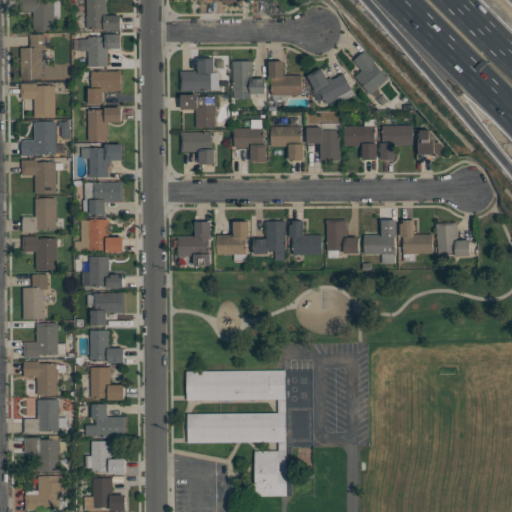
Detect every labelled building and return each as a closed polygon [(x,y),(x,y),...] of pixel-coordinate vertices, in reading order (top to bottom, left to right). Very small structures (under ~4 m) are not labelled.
[(20,0),(54,0),(54,29),(33,29),(33,11),(20,11),(20,0)] [(86,0),(106,0),(106,14),(121,14),(121,30),(104,30),(104,28),(87,28),(86,0)] [(30,34),(45,34),(46,49),(42,49),(42,78),(22,78),(21,48),(31,48),(30,34)] [(88,37),(105,36),(105,34),(121,34),(121,48),(108,49),(108,66),(88,66),(88,51),(80,51),(80,39),(88,39),(88,37)] [(353,61),(365,50),(389,78),(371,94),(356,76),(362,71),(353,61)] [(180,71),(198,71),(198,58),(214,58),(214,73),(211,73),(211,90),(181,91),(180,71)] [(233,60),(253,60),(253,77),(266,77),(266,93),(250,93),(250,98),(233,98),(233,60)] [(270,61),(283,61),(284,75),(302,75),(302,95),(272,95),(272,77),(270,77),(270,61)] [(321,68),(327,79),(331,77),(333,79),(343,74),(352,89),(327,103),(324,98),(319,101),(313,90),(316,88),(308,75),(321,68)] [(91,70),(121,70),(122,90),(104,91),(104,103),(89,103),(88,88),(91,88),(91,70)] [(21,83),(37,83),(37,85),(55,85),(56,117),(34,117),(34,98),(21,98),(21,83)] [(181,94),(198,94),(198,96),(215,96),(216,127),(196,127),(196,108),(181,108),(181,94)] [(88,109),(105,109),(104,107),(121,107),(122,122),(108,122),(108,140),(88,140),(88,109)] [(34,121),(56,121),(56,154),(36,154),(36,155),(22,155),(21,140),(34,140),(34,121)] [(344,126),(375,125),(375,143),(377,143),(377,160),(362,160),(362,145),(344,146),(344,126)] [(382,126),(413,125),(413,146),(395,146),(395,159),(380,159),(380,142),(382,142),(382,126)] [(271,126),(301,126),(302,143),(303,143),(303,160),(289,160),(289,146),(271,146),(271,126)] [(234,128),(263,127),(263,143),(267,143),(267,161),(251,162),(251,149),(247,149),(247,147),(234,147),(234,128)] [(307,127),(323,127),(323,130),(340,129),(340,160),(320,160),(320,143),(308,143),(307,127)] [(420,129),(430,129),(448,149),(436,159),(417,159),(417,152),(419,152),(418,133),(420,133),(420,129)] [(181,132),(211,131),(212,149),(215,149),(215,164),(199,164),(199,151),(181,151),(181,132)] [(89,147),(105,147),(105,144),(123,144),(123,160),(111,160),(111,164),(109,164),(109,177),(90,177),(89,147)] [(21,160),(37,159),(37,162),(56,161),(56,193),(35,193),(35,174),(22,175),(21,160)] [(93,182),(123,181),(123,202),(106,202),(106,214),(90,214),(89,198),(93,198),(93,182)] [(35,198),(56,198),(57,229),(38,229),(38,232),(22,232),(22,217),(36,216),(35,198)] [(89,219),(109,219),(109,236),(123,236),(123,252),(106,252),(106,250),(89,250),(89,219)] [(364,235),(381,234),(381,219),(396,219),(396,236),(395,236),(395,254),(365,255),(364,235)] [(400,220),(413,219),(414,234),(433,233),(433,253),(404,253),(404,235),(400,235),(400,220)] [(266,221),(286,220),(286,250),(269,251),(269,253),(254,253),(254,238),(266,238),(266,221)] [(290,221),(303,220),(303,235),(322,235),(322,254),(293,254),(292,237),(290,237),(290,221)] [(326,220),(346,220),(346,237),(358,237),(359,253),(344,253),(344,250),(327,250),(326,220)] [(178,236),(196,236),(196,221),(210,221),(211,265),(195,265),(194,255),(178,255),(178,236)] [(217,235),(233,235),(233,221),(249,221),(249,237),(246,237),(246,253),(217,253),(217,235)] [(436,224),(456,222),(457,240),(470,240),(470,255),(455,256),(456,262),(442,263),(442,255),(438,256),(436,224)] [(23,236),(38,235),(38,238),(57,238),(57,269),(36,270),(36,252),(23,252),(23,236)] [(82,272),(90,271),(89,256),(109,256),(110,274),(123,274),(123,288),(107,288),(107,286),(82,286),(82,272)] [(32,274),(48,273),(48,289),(44,289),(45,318),(23,319),(23,287),(32,287),(32,274)] [(94,293),(124,292),(125,312),(107,312),(107,324),(91,325),(91,310),(94,310),(94,293)] [(37,323),(57,322),(58,354),(40,354),(40,357),(24,357),(24,342),(37,341),(37,323)] [(90,330),(109,330),(110,348),(124,347),(124,362),(107,363),(107,360),(90,360),(90,330)] [(24,361),(40,360),(40,363),(58,363),(59,394),(37,395),(37,376),(24,376),(24,361)] [(90,367),(110,367),(110,385),(124,385),(124,399),(108,400),(108,397),(91,398),(90,367)] [(286,370),(187,371),(187,400),(286,399),(286,370)] [(37,399),(59,399),(59,430),(40,431),(40,433),(24,433),(24,418),(38,418),(37,399)] [(188,443),(286,442),(286,399),(278,400),(278,412),(187,414),(188,443)] [(92,404),(107,404),(107,417),(126,416),(126,435),(86,436),(86,424),(95,424),(95,418),(92,418),(92,404)] [(24,437),(40,437),(40,439),(60,439),(60,471),(39,471),(38,452),(25,452),(24,437)] [(91,441),(110,440),(111,459),(126,459),(126,473),(109,473),(109,472),(92,472),(91,441)] [(255,451),(255,496),(287,496),(287,451),(255,451)] [(38,476),(64,475),(64,493),(60,493),(60,506),(41,506),(41,509),(26,509),(25,495),(39,494),(38,476)] [(93,478),(112,478),(112,495),(126,494),(126,510),(109,510),(109,507),(94,507),(94,510),(84,510),(84,496),(93,496),(93,478)]
